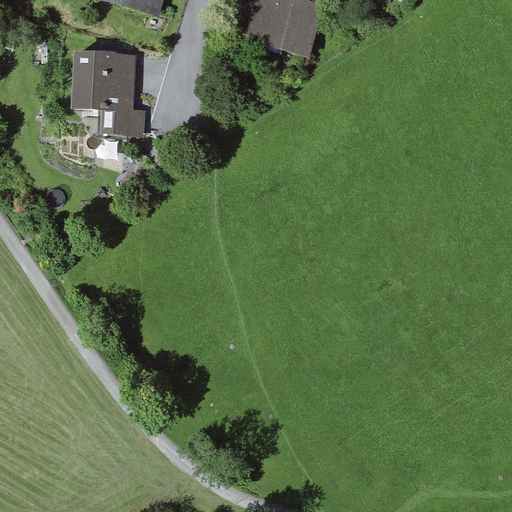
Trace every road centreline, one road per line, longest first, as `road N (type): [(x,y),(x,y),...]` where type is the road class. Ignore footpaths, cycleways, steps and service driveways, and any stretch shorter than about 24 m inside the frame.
road 1 (residential): [(0,227),(157,437),(213,483),(270,511)]
road 2 (residential): [(206,0),(176,135)]
